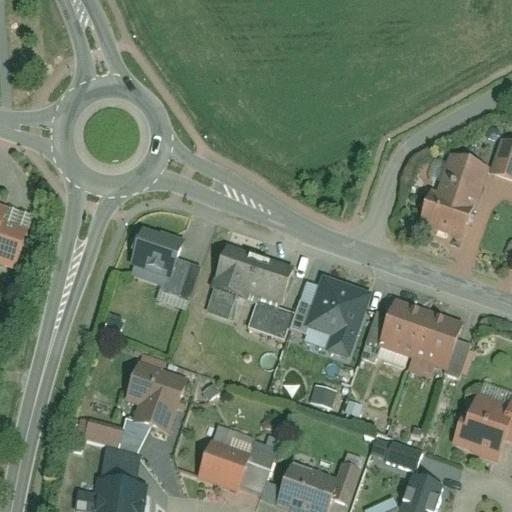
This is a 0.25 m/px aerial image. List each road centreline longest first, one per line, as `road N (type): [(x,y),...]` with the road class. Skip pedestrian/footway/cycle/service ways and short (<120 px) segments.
road 1 (tertiary): [(27,426),(96,230),(120,189)]
road 2 (tertiary): [(75,176),(72,225),(27,426)]
road 3 (residential): [(363,257),(194,165),(160,129)]
road 4 (residential): [(363,257),(406,150),(511,83)]
road 5 (residential): [(137,183),(161,183),(363,257)]
road 6 (residential): [(363,257),(511,307)]
